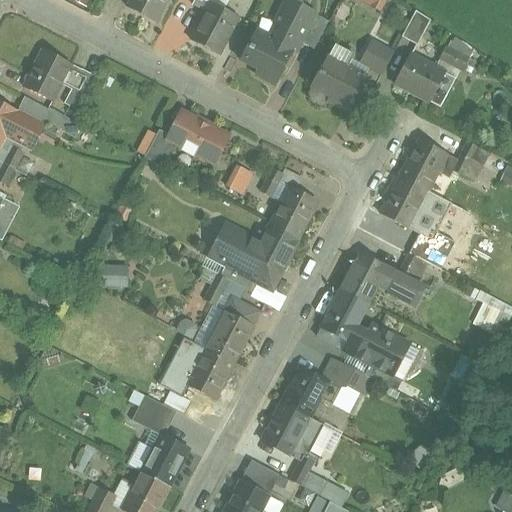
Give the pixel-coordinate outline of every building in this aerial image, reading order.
[(133,0),(129,8),(155,22),(167,0),(133,0)] [(357,0),(385,11),(389,0),(357,0)] [(316,15),(289,1),(276,24),(283,28),(276,41),(295,51),(294,52),(296,53),(301,43),(316,15)] [(239,19),(212,5),(191,42),(219,56),(239,19)] [(417,13),(403,39),(418,47),(430,22),(417,13)] [(316,15),(301,43),(315,50),(330,22),(316,15)] [(276,41),(257,32),(242,62),(258,71),(256,75),(276,85),(294,52),(295,51),(276,41)] [(394,53),(373,42),(361,63),(370,68),(365,77),(366,77),(370,68),(383,75),(394,53)] [(336,46),(328,59),(329,60),(322,73),(321,72),(309,94),(312,101),(322,107),(329,105),(330,102),(346,111),(347,112),(366,77),(365,77),(349,68),(355,56),(336,46)] [(71,65),(44,51),(26,88),(53,102),(62,84),(71,65)] [(456,79),(410,56),(396,85),(441,108),(456,79)] [(71,65),(62,84),(72,89),(65,103),(78,109),(95,77),(81,70),(71,65)] [(45,126),(0,102),(0,147),(6,136),(33,150),(45,126)] [(229,138),(187,116),(183,124),(178,122),(170,136),(169,140),(175,143),(182,146),(180,150),(196,158),(198,155),(215,164),(229,138)] [(160,131),(145,159),(162,167),(175,143),(169,140),(170,136),(160,131)] [(447,154),(420,140),(401,177),(428,192),(447,154)] [(468,144),(454,171),(464,176),(478,150),(468,144)] [(24,154),(13,148),(10,154),(5,164),(16,170),(24,154)] [(10,154),(0,149),(0,161),(5,164),(10,154)] [(16,170),(5,164),(0,173),(0,182),(7,186),(16,170)] [(246,197),(258,173),(246,168),(235,191),(246,197)] [(272,171),(261,193),(271,198),(282,176),(272,171)] [(428,192),(401,177),(382,214),(408,228),(428,192)] [(319,202),(291,188),(272,225),(299,239),(319,202)] [(2,205),(0,203),(0,239),(1,240),(18,207),(5,200),(2,205)] [(262,244),(227,226),(210,258),(227,267),(237,272),(244,258),(266,270),(280,277),(299,240),(299,239),(272,225),(262,244)] [(423,230),(410,255),(421,260),(433,236),(423,230)] [(400,274),(361,254),(342,291),(370,306),(380,286),(390,291),(390,293),(402,299),(407,289),(396,283),(400,274)] [(421,260),(410,255),(400,274),(396,283),(407,289),(409,284),(416,287),(428,264),(421,260)] [(266,270),(244,258),(237,272),(227,267),(221,277),(247,291),(253,294),(266,270)] [(108,288),(133,287),(133,267),(108,267),(108,288)] [(218,276),(205,301),(226,312),(230,305),(242,311),(249,308),(240,303),(239,305),(222,296),(229,282),(221,277),(218,276)] [(247,291),(229,282),(222,296),(239,305),(240,303),(247,291)] [(370,306),(342,291),(318,337),(336,347),(341,338),(350,342),(350,343),(359,325),(370,306)] [(511,304),(488,297),(478,327),(501,335),(508,316),(511,317),(511,304)] [(226,312),(207,349),(235,364),(254,327),(253,326),(259,314),(249,308),(242,311),(230,305),(226,312)] [(410,345),(374,326),(371,331),(359,325),(350,343),(350,342),(345,351),(372,365),(393,377),(394,375),(410,345)] [(207,349),(188,387),(216,401),(235,364),(207,349)] [(393,377),(372,365),(366,376),(397,392),(404,380),(394,375),(393,377)] [(329,381),(302,367),(282,404),(310,418),(329,381)] [(351,368),(342,384),(353,390),(361,374),(351,368)] [(167,375),(154,400),(164,405),(172,392),(177,380),(167,375)] [(193,403),(172,392),(164,405),(175,411),(185,416),(193,403)] [(150,398),(135,428),(149,435),(159,416),(164,405),(154,400),(150,398)] [(310,418),(282,404),(263,441),(303,461),(305,457),(308,459),(324,426),(310,418)] [(175,411),(164,405),(159,416),(170,422),(175,411)] [(190,451),(163,437),(144,474),(171,488),(190,451)] [(303,461),(293,481),(322,496),(330,483),(310,473),(316,463),(308,459),(305,457),(303,461)] [(159,511),(171,488),(144,474),(125,511),(127,511),(159,511)] [(263,511),(271,497),(244,483),(228,511),(263,511)] [(109,511),(117,497),(103,490),(91,511),(109,511)]
